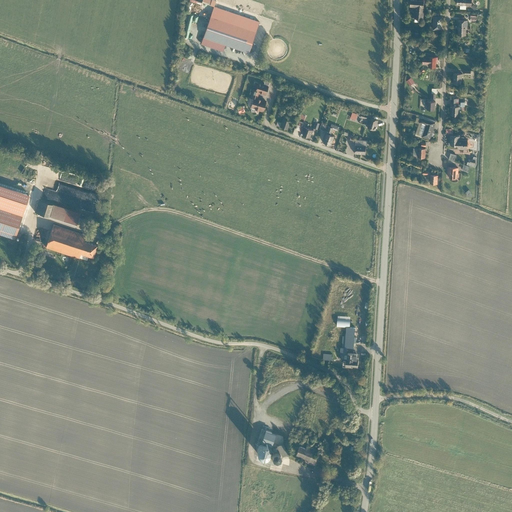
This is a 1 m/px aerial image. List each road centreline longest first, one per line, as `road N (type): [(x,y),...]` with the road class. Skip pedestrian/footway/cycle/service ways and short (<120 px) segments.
road 1 (residential): [(375,412),(359,408),(338,376),(294,355),(209,339),(0,269)]
road 2 (secondary): [(389,169),(376,398)]
road 3 (secondary): [(396,0),(389,169)]
road 4 (residential): [(438,161),(448,0)]
road 5 (track): [(245,61),(394,110)]
road 6 (residential): [(267,113),(264,126),(389,169)]
road 7 (residential): [(376,398),(445,397),(511,422)]
